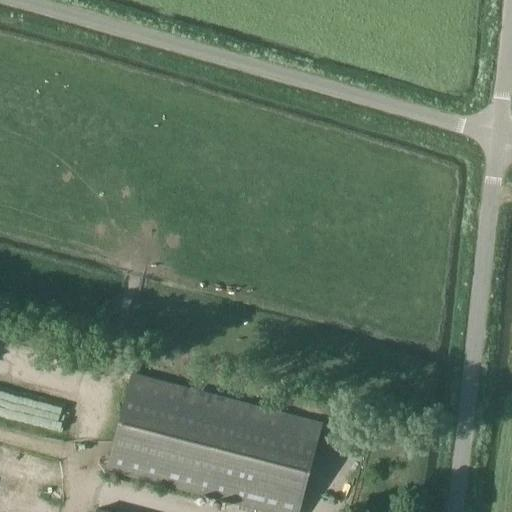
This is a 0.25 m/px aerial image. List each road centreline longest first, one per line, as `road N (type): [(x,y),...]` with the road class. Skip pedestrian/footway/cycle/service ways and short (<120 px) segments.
road 1 (unclassified): [(0,1),(501,142)]
road 2 (unclassified): [(455,511),(501,142)]
road 3 (unclassified): [(501,142),(511,20)]
